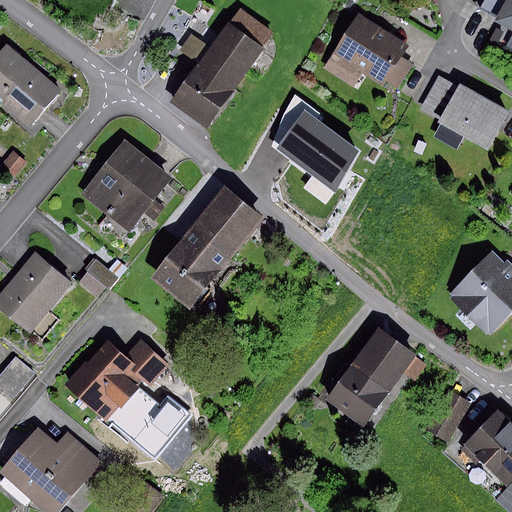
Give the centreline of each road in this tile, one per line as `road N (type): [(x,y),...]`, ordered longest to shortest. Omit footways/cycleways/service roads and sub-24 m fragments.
road 1 (residential): [(122,90),(376,302),(511,397)]
road 2 (residential): [(122,90),(0,233)]
road 3 (residential): [(113,303),(0,435)]
road 4 (residential): [(7,0),(122,90)]
